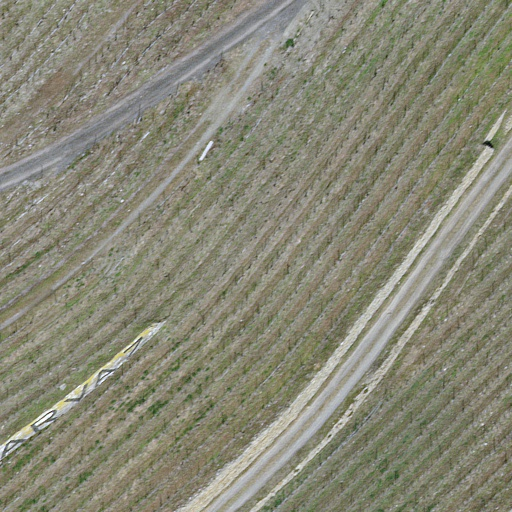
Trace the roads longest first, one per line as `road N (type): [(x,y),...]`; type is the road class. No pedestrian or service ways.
road 1 (track): [(226,511),(345,403),(511,169)]
road 2 (track): [(287,18),(135,217),(0,311)]
road 3 (track): [(307,0),(0,189)]
road 4 (track): [(0,169),(139,0)]
